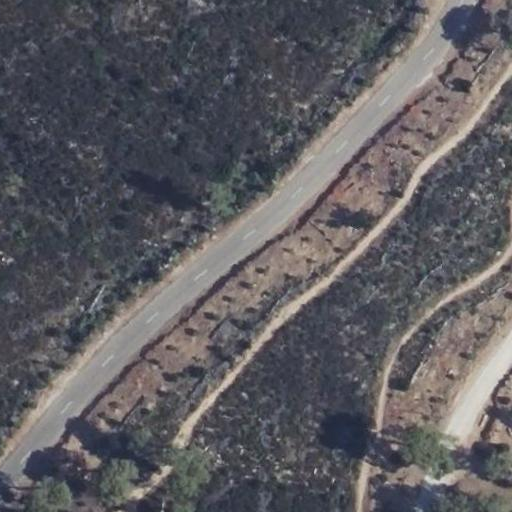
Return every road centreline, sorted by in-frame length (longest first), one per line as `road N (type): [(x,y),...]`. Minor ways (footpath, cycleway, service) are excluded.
road 1 (unclassified): [(0,493),(111,361),(405,92),(462,0)]
road 2 (unclassified): [(511,346),(465,421),(433,511)]
